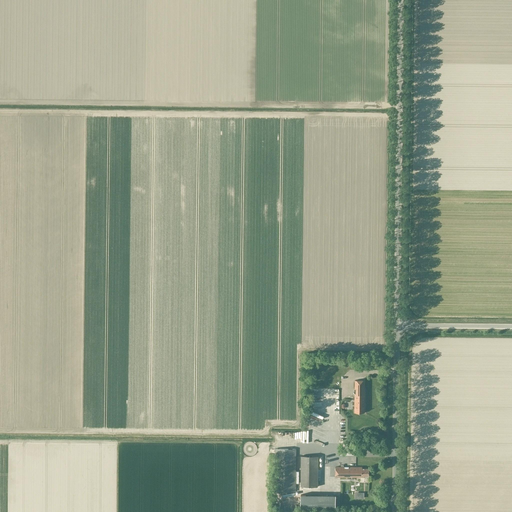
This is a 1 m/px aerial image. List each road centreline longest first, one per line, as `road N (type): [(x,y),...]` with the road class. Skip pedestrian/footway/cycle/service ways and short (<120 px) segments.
road 1 (unclassified): [(396,325),(400,0)]
road 2 (unclassified): [(394,511),(396,325)]
